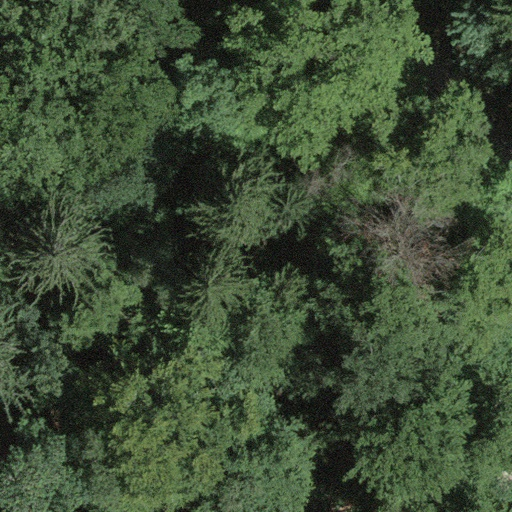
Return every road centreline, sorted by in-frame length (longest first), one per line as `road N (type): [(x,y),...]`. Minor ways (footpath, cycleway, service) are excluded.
road 1 (track): [(49,0),(506,170)]
road 2 (track): [(376,0),(463,66),(506,170)]
